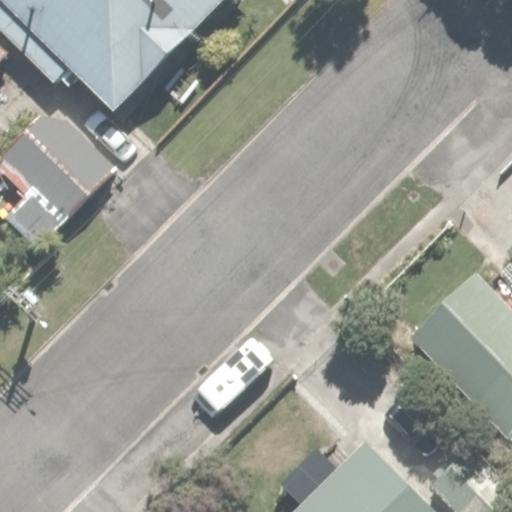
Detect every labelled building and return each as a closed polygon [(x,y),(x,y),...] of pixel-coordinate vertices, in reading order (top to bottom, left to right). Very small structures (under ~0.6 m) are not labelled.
[(0,0),(0,22),(62,84),(79,67),(119,106),(224,0),(0,0)] [(0,58),(11,44),(0,36),(0,58)] [(44,244),(113,166),(45,107),(0,158),(0,168),(23,189),(5,210),(44,244)] [(511,237),(503,246),(511,254),(511,237)] [(511,300),(478,265),(408,333),(511,438),(511,300)] [(435,511),(366,438),(286,511),(435,511)] [(453,448),(425,482),(462,511),(488,511),(506,490),(453,448)]
